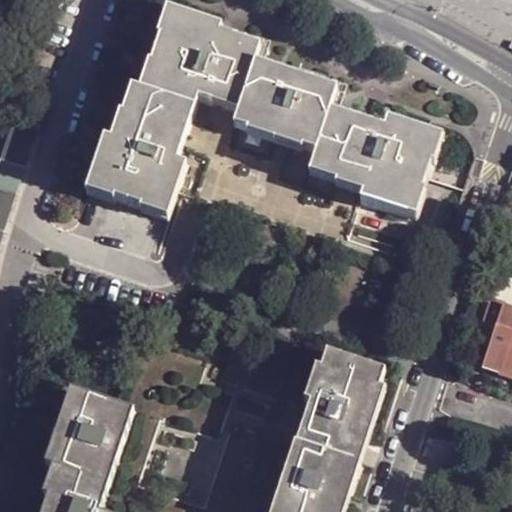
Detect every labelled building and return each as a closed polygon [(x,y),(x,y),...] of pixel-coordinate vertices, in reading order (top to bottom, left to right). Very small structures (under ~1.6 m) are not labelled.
[(420,177),(464,191),(470,172),(427,157),(434,134),(386,118),(383,128),(329,109),(336,87),(321,82),(251,60),(256,46),(217,33),(220,27),(170,11),(145,91),(135,89),(117,143),(102,139),(87,182),(170,208),(176,189),(197,195),(230,206),(311,232),(345,242),(346,236),(356,203),(405,220),(420,177)] [(9,128),(34,137),(39,123),(13,115),(9,128)] [(34,137),(9,128),(4,141),(30,150),(34,137)] [(30,150),(4,141),(0,153),(0,154),(25,163),(30,150)] [(25,163),(0,154),(0,167),(21,176),(25,163)] [(21,176),(0,167),(0,183),(17,189),(21,176)] [(17,189),(0,183),(0,197),(13,201),(17,189)] [(13,201),(0,197),(0,212),(8,215),(13,201)] [(511,364),(511,303),(504,300),(505,296),(492,292),(481,322),(495,327),(493,334),(484,359),(504,366),(506,362),(511,364)] [(495,327),(481,322),(479,330),(493,334),(495,327)] [(294,441),(270,511),(338,511),(381,384),(386,367),(327,349),(322,364),(311,400),(298,439),(294,441)] [(311,400),(322,364),(316,363),(304,398),(311,400)] [(381,384),(338,511),(345,511),(386,387),(381,384)] [(54,464),(77,390),(70,387),(45,461),(54,464)] [(110,511),(101,509),(134,407),(77,390),(54,464),(59,466),(49,495),(43,511),(110,511)] [(421,451),(440,458),(446,439),(427,432),(421,451)] [(446,439),(440,458),(445,460),(452,441),(446,439)] [(59,466),(54,464),(43,492),(49,495),(59,466)]
